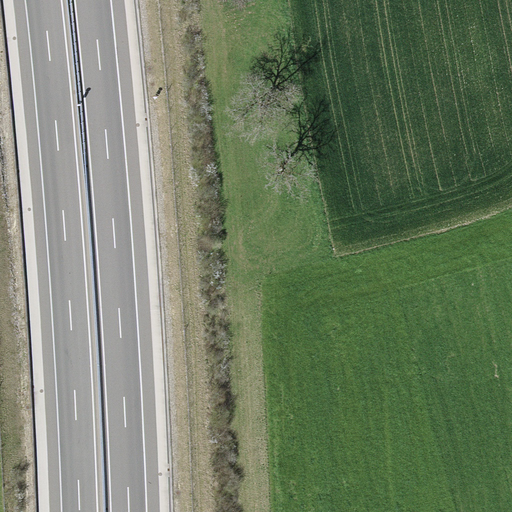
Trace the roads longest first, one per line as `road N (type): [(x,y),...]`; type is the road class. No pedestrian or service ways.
road 1 (motorway): [(42,0),(78,511)]
road 2 (motorway): [(127,511),(91,0)]
